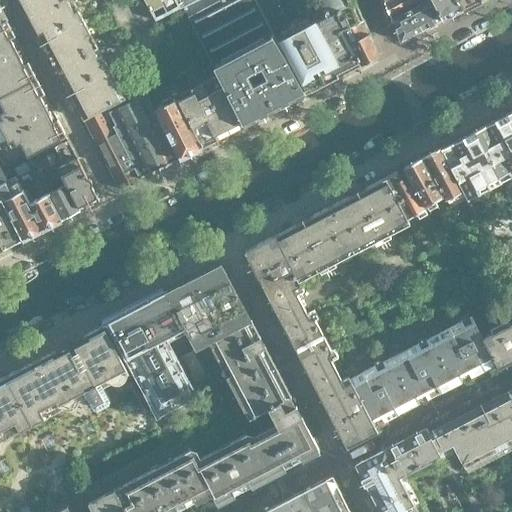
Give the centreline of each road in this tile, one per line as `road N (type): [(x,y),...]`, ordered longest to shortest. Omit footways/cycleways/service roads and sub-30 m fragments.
road 1 (residential): [(0,364),(511,94)]
road 2 (residential): [(393,59),(110,207)]
road 3 (residential): [(8,0),(110,207)]
road 4 (residential): [(339,462),(511,374)]
road 5 (residential): [(508,0),(393,59)]
road 6 (residential): [(110,207),(0,261)]
